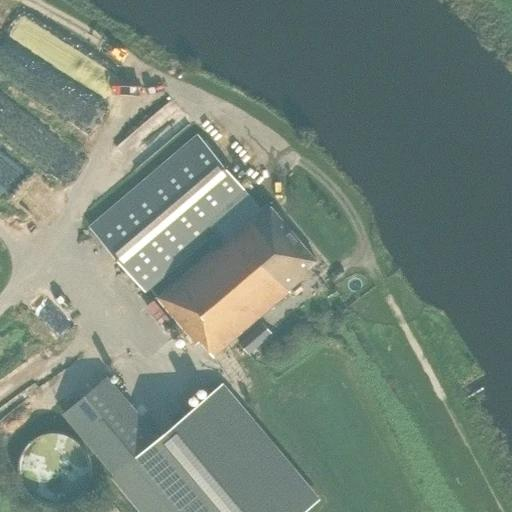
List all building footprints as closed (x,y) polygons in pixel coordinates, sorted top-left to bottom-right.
[(165,138),(156,128),(154,129),(147,121),(119,144),(135,163),(165,138)] [(199,342),(212,357),(302,281),(303,282),(313,274),(310,270),(317,264),(270,209),(269,210),(266,206),(261,210),(199,137),(89,230),(142,292),(224,222),(233,233),(156,299),(195,345),(199,342)] [(271,333),(263,323),(232,349),(241,359),(271,333)] [(106,379),(63,416),(145,511),(301,511),(316,500),(220,388),(158,440),(106,379)] [(61,432),(52,431),(43,433),(36,437),(28,442),(24,448),(21,455),(19,460),(18,466),(18,471),(19,476),(21,481),(23,486),(26,491),(31,496),(36,500),(43,504),(52,506),(61,506),(69,504),(77,500),(83,493),(88,486),(91,477),(92,469),(90,460),(88,452),(83,445),(76,439),(69,435),(61,432)]
